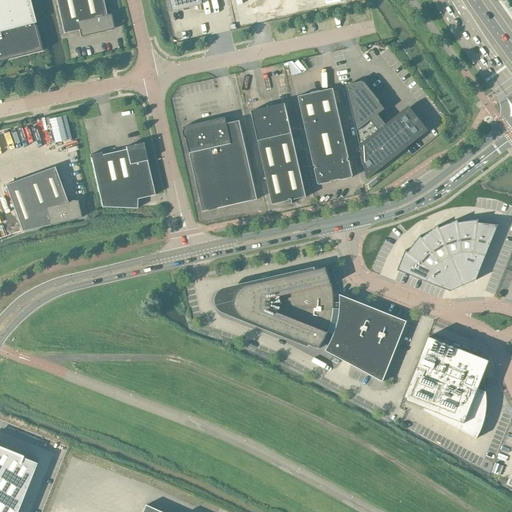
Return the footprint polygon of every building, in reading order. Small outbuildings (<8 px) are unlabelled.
[(0,0),(0,61),(42,51),(36,25),(35,25),(34,23),(35,23),(29,0),(0,0)] [(56,0),(64,34),(79,30),(80,37),(114,30),(111,14),(106,15),(102,0),(56,0)] [(168,0),(171,12),(181,10),(181,9),(200,4),(199,0),(168,0)] [(288,62),(291,75),(301,73),(292,61),(288,62)] [(364,83),(346,87),(367,179),(379,170),(405,149),(406,149),(407,151),(422,140),(420,137),(428,131),(428,130),(409,106),(385,125),(377,115),(383,109),(364,83)] [(314,168),(318,183),(318,184),(319,184),(319,185),(320,185),(351,178),(352,178),(352,177),(353,177),(353,176),(353,175),(350,161),(348,161),(348,159),(349,158),(333,89),(298,96),(314,166),(315,166),(316,168),(314,168)] [(292,200),(306,197),(285,103),(251,111),(273,205),(289,201),(290,204),(293,203),(292,200)] [(257,200),(240,121),(227,124),(225,117),(184,127),(184,129),(183,131),(183,133),(184,136),(185,137),(186,139),(203,212),(257,200)] [(102,207),(137,209),(137,199),(155,195),(143,143),(125,147),(126,150),(102,155),(101,153),(90,155),(102,207)] [(5,185),(22,231),(80,217),(77,200),(75,201),(74,201),(73,200),(72,200),(71,200),(71,201),(70,201),(69,202),(67,203),(54,167),(5,185)] [(406,250),(397,270),(398,271),(398,270),(449,290),(449,291),(477,280),(477,279),(476,279),(498,226),(499,225),(478,222),(478,220),(479,220),(458,222),(458,221),(458,220),(458,219),(456,220),(439,228),(438,226),(439,226),(438,225),(422,238),(421,236),(420,235),(408,252),(406,251),(406,250)] [(215,269),(215,271),(216,275),(226,273),(224,266),(215,269)] [(246,319),(263,326),(310,344),(319,348),(322,345),(324,342),(325,338),(331,340),(329,344),(327,347),(325,351),(343,360),(350,364),(383,382),(407,321),(365,304),(357,301),(340,294),(340,299),(340,304),(340,309),(333,309),(334,301),(333,294),(332,287),(331,280),(329,274),(326,267),(249,285),(249,287),(246,288),(242,290),(239,294),(238,297),(230,296),(230,297),(231,297),(231,304),(229,303),(229,304),(237,305),(238,308),(240,312),(243,315),(247,317),(246,319)] [(424,411),(476,439),(479,433),(482,428),(484,422),(487,416),(485,415),(486,409),(486,404),(486,398),(486,392),(478,388),(489,360),(429,337),(405,397),(426,406),(424,411)] [(0,448),(0,511),(15,511),(36,463),(0,448)]
